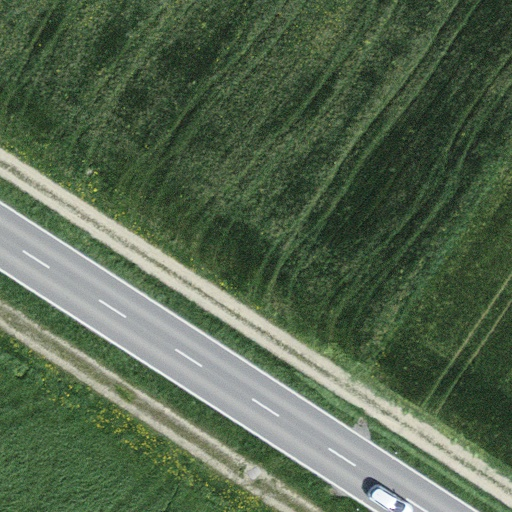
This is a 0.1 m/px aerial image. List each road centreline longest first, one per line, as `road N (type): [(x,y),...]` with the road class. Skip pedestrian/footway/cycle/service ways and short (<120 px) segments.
road 1 (track): [(511,497),(0,165)]
road 2 (secondary): [(423,511),(0,237)]
road 3 (track): [(0,314),(302,511)]
